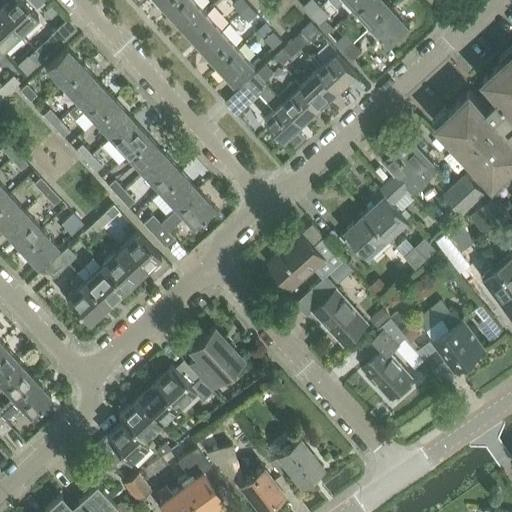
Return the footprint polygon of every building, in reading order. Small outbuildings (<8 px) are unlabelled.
[(4,0),(0,3),(0,9),(20,31),(38,15),(24,0),(4,0)] [(159,0),(170,12),(182,0),(159,0)] [(186,29),(207,10),(198,0),(182,0),(170,12),(186,29)] [(246,0),(234,0),(232,3),(241,12),(250,3),(246,0)] [(316,0),(309,0),(304,5),(312,14),(322,6),(316,0)] [(371,25),(393,5),(388,0),(362,0),(355,7),(371,25)] [(249,21),(258,13),(250,3),(241,12),(249,21)] [(388,43),(410,23),(393,5),(371,25),(388,43)] [(321,24),(330,15),(322,6),(312,14),(321,24)] [(0,46),(2,48),(20,31),(0,9),(0,46)] [(202,47),(224,27),(207,10),(186,29),(202,47)] [(218,65),(240,45),(224,27),(202,47),(218,65)] [(265,37),(274,47),(282,39),(273,29),(265,37)] [(310,39),(302,30),(292,39),(300,47),(310,39)] [(346,33),(337,41),(345,49),(353,41),(346,33)] [(60,43),(52,34),(36,49),(44,58),(60,43)] [(275,55),(283,64),(300,47),(292,39),(275,55)] [(353,58),(362,50),(353,41),(345,49),(353,58)] [(235,83),(256,64),(240,45),(218,65),(235,83)] [(66,46),(45,65),(62,83),(83,64),(66,46)] [(29,56),(37,65),(44,58),(36,49),(29,56)] [(357,72),(337,50),(318,67),(339,89),(357,72)] [(511,51),(484,77),(499,94),(486,106),(471,89),(437,120),(493,182),(511,164),(511,51)] [(266,63),(257,72),(265,80),(274,72),(266,63)] [(78,100),(99,81),(83,64),(62,83),(78,100)] [(302,82),(297,76),(295,77),(321,105),(339,89),(318,67),(302,82)] [(265,117),(285,139),(303,122),(278,94),(265,80),(257,72),(239,88),(251,101),(261,92),(275,107),(265,117)] [(19,80),(13,74),(2,84),(8,91),(19,80)] [(295,77),(278,94),(303,122),(321,105),(295,77)] [(75,117),(85,108),(95,118),(115,99),(99,81),(78,100),(68,110),(75,117)] [(30,99),(36,93),(26,82),(20,88),(30,99)] [(0,98),(8,91),(2,84),(0,86),(0,98)] [(115,99),(95,118),(111,136),(132,117),(115,99)] [(49,107),(43,113),(53,124),(59,118),(49,107)] [(132,117),(111,136),(127,153),(148,134),(132,117)] [(63,135),(69,129),(59,118),(53,124),(63,135)] [(148,134),(127,153),(144,171),(164,152),(148,134)] [(382,158),(396,173),(380,187),(394,202),(394,201),(409,188),(412,191),(437,168),(408,135),(382,158)] [(8,140),(1,147),(11,157),(18,151),(8,140)] [(82,142),(75,148),(85,159),(92,153),(82,142)] [(21,168),(28,162),(18,151),(11,157),(21,168)] [(164,152),(144,171),(160,188),(180,169),(164,152)] [(95,170),(102,164),(92,153),(85,159),(95,170)] [(180,169),(160,188),(177,207),(197,188),(180,169)] [(462,211),(485,191),(468,173),(446,193),(462,211)] [(50,186),(40,175),(33,182),(43,193),(50,186)] [(114,178),(108,184),(118,194),(124,189),(114,178)] [(0,200),(9,192),(0,182),(0,200)] [(49,208),(60,197),(50,186),(43,193),(39,197),(49,208)] [(372,195),(377,200),(365,210),(388,235),(408,217),(394,202),(380,187),(372,195)] [(193,224),(213,205),(197,188),(177,207),(193,224)] [(128,205),(134,199),(124,189),(118,194),(128,205)] [(0,224),(4,229),(25,210),(9,192),(0,200),(0,224)] [(481,206),(470,214),(484,234),(495,226),(481,206)] [(20,247),(41,227),(25,210),(4,229),(20,247)] [(111,216),(105,210),(95,219),(101,226),(111,216)] [(366,252),(367,254),(388,235),(365,210),(345,229),(357,242),(355,245),(355,249),(358,253),(362,253),(366,252)] [(71,233),(83,221),(73,211),(61,222),(71,233)] [(161,222),(152,213),(143,222),(151,231),(161,222)] [(84,229),(90,236),(101,226),(95,219),(84,229)] [(459,221),(449,229),(463,248),(473,241),(459,221)] [(174,236),(161,222),(151,231),(164,245),(174,236)] [(37,265),(58,246),(41,227),(20,247),(37,265)] [(138,229),(120,246),(143,271),(150,264),(152,265),(160,258),(158,256),(161,254),(138,229)] [(325,257),(334,266),(345,257),(324,235),(314,244),(302,231),(270,261),(292,286),(325,257)] [(436,249),(425,236),(415,245),(427,257),(436,249)] [(75,255),(67,245),(59,252),(68,262),(75,255)] [(405,255),(416,267),(427,257),(415,245),(405,255)] [(120,246),(102,262),(125,287),(126,286),(128,287),(136,280),(134,278),(143,271),(120,246)] [(511,251),(497,262),(511,281),(511,251)] [(44,267),(52,276),(68,262),(59,252),(44,267)] [(102,262),(84,279),(107,304),(115,296),(116,298),(124,290),(123,289),(125,287),(102,262)] [(483,272),(511,311),(511,281),(497,262),(483,272)] [(107,304),(84,279),(78,273),(70,281),(75,287),(66,296),(89,321),(91,319),(92,320),(100,313),(99,311),(107,304)] [(388,286),(379,277),(370,285),(378,295),(388,286)] [(337,287),(313,309),(344,343),(368,321),(337,287)] [(401,299),(394,291),(385,298),(392,306),(401,299)] [(382,306),(370,317),(378,326),(390,315),(382,306)] [(455,368),(486,346),(464,316),(463,316),(456,307),(427,328),(434,336),(418,348),(425,358),(427,357),(439,374),(452,364),(455,368)] [(491,341),(504,331),(491,313),(478,323),(491,341)] [(407,335),(402,329),(391,315),(382,323),(385,327),(370,341),(378,351),(363,364),(391,395),(396,390),(400,395),(413,384),(409,380),(413,376),(401,362),(390,351),(399,342),(407,335)] [(402,329),(407,335),(415,343),(416,341),(414,339),(420,333),(417,330),(425,323),(418,315),(402,329)] [(183,358),(188,363),(203,380),(209,386),(242,356),(213,325),(190,346),(197,355),(188,363),(183,358)] [(0,374),(17,358),(1,340),(0,341),(0,374)] [(0,380),(13,395),(34,376),(17,358),(0,374),(0,380)] [(175,365),(172,362),(154,379),(177,405),(194,389),(202,398),(212,389),(209,386),(203,380),(188,363),(183,358),(175,365)] [(14,396),(0,409),(0,432),(1,434),(11,426),(5,419),(21,404),(29,414),(51,394),(34,376),(13,395),(14,396)] [(177,405),(154,379),(136,396),(159,421),(177,405)] [(159,421),(136,396),(119,412),(147,443),(142,437),(159,421)] [(124,454),(129,459),(147,443),(119,412),(124,418),(95,445),(113,465),(124,454)] [(189,416),(178,425),(182,430),(194,422),(189,416)] [(300,482),(322,465),(299,436),(278,454),(271,460),(280,472),(288,466),(300,482)] [(165,441),(154,450),(159,456),(170,447),(165,441)] [(205,449),(234,486),(240,482),(242,481),(231,442),(205,449)] [(178,459),(191,477),(181,485),(200,511),(201,511),(222,497),(202,469),(210,464),(196,445),(178,459)] [(283,491),(263,465),(242,481),(240,482),(261,508),(264,506),(265,508),(275,501),(273,499),(283,491)] [(139,472),(125,482),(138,499),(152,489),(139,472)] [(71,504),(61,493),(45,507),(49,511),(107,511),(116,504),(96,481),(71,504)] [(160,500),(168,511),(200,511),(181,485),(170,492),(166,486),(157,493),(162,498),(160,500)]
